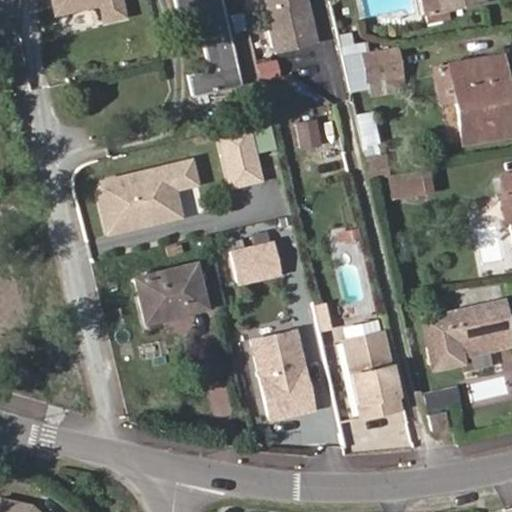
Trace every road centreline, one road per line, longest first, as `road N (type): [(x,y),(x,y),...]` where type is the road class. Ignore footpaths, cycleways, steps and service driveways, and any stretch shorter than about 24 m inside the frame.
road 1 (unknown): [(105,429),(18,0)]
road 2 (tertiary): [(179,470),(349,488),(511,465)]
road 3 (tertiary): [(0,424),(179,470)]
